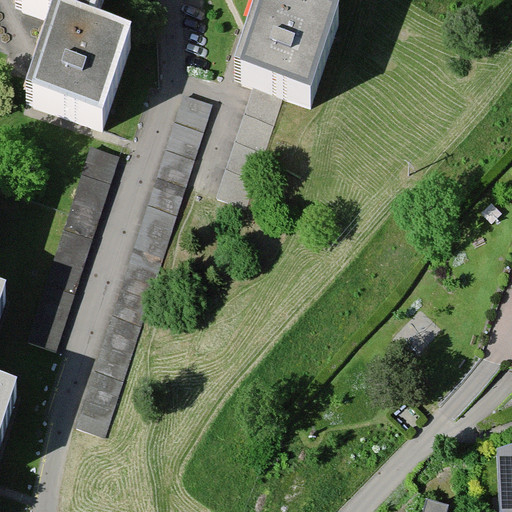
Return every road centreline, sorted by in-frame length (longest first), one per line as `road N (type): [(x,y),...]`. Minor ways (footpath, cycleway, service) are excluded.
road 1 (residential): [(45,511),(172,87),(167,0)]
road 2 (residential): [(356,511),(500,361)]
